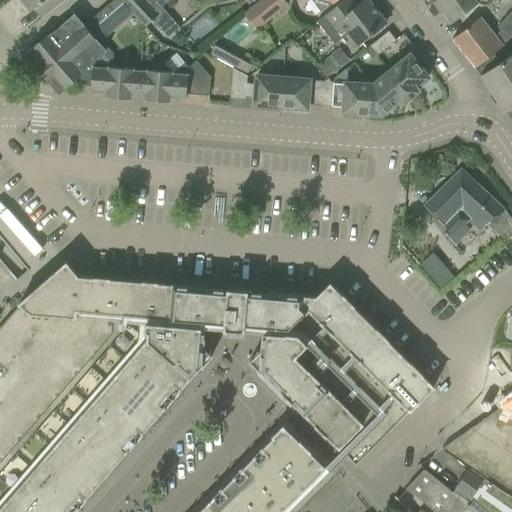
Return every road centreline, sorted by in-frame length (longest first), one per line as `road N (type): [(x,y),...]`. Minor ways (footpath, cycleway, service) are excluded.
road 1 (tertiary): [(472,126),(391,144),(0,113)]
road 2 (residential): [(472,126),(466,87),(402,0)]
